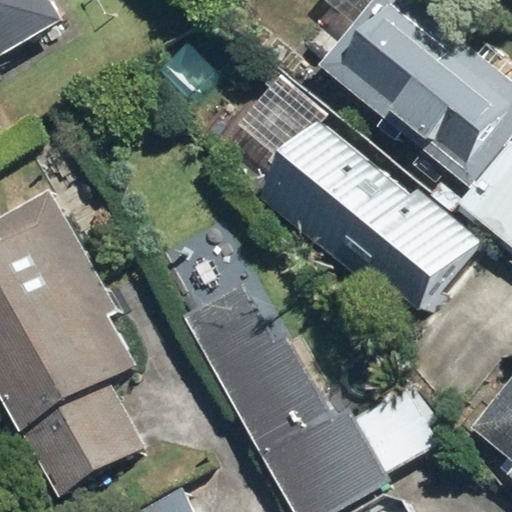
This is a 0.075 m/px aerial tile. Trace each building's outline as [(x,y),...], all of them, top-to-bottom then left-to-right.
[(60,0),(0,0),(0,65),(74,22),(60,0)] [(480,189),(511,150),(511,72),(422,0),(328,0),(361,26),(328,66),(480,189)] [(421,196),(332,123),(269,198),(388,295),(398,284),(433,313),(491,243),(427,190),(421,196)] [(511,150),(480,189),(469,205),(511,238),(511,150)] [(118,382),(146,366),(119,318),(127,313),(59,192),(0,225),(0,239),(6,250),(0,253),(0,378),(68,498),(156,448),(118,382)] [(191,314),(303,511),(348,511),(402,482),(399,475),(449,447),(416,389),(363,419),(359,411),(345,419),(297,333),(284,340),(251,281),(191,314)] [(511,394),(483,429),(511,452),(511,394)] [(199,511),(192,500),(169,511),(199,511)]
